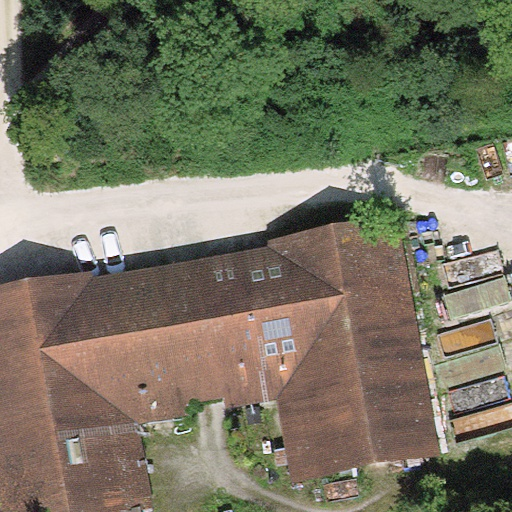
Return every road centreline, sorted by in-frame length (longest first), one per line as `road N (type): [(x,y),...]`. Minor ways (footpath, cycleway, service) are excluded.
road 1 (track): [(0,177),(10,175),(0,0)]
road 2 (track): [(9,130),(126,0)]
